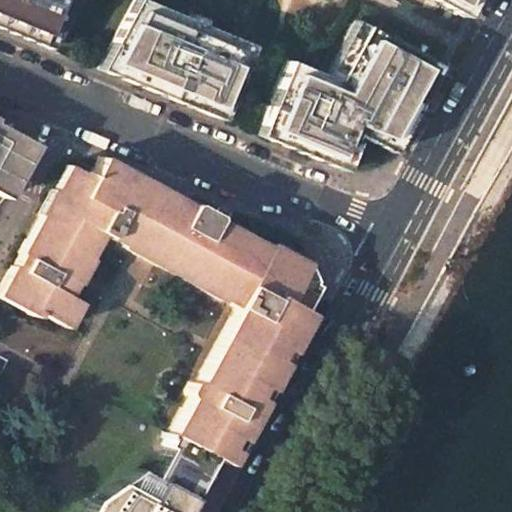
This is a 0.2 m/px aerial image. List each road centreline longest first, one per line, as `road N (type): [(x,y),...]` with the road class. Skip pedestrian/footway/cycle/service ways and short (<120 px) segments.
road 1 (residential): [(0,67),(387,230)]
road 2 (primary): [(236,511),(387,230)]
road 3 (primary): [(387,230),(511,0)]
